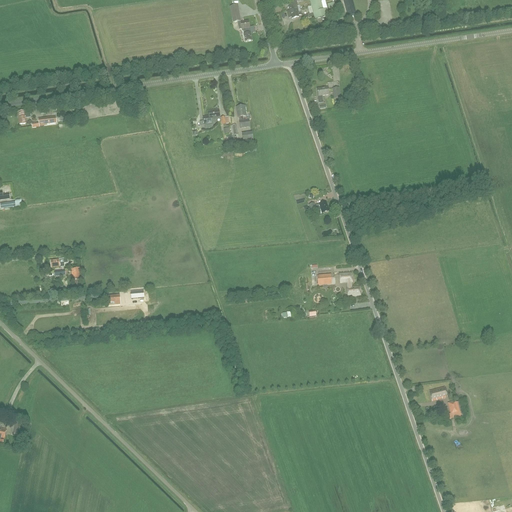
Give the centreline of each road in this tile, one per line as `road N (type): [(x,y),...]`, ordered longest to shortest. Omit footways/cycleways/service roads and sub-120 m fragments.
road 1 (unclassified): [(444,511),(290,63)]
road 2 (tertiary): [(0,106),(275,65)]
road 3 (unclassified): [(195,511),(0,322)]
road 4 (tertiary): [(290,63),(511,31)]
